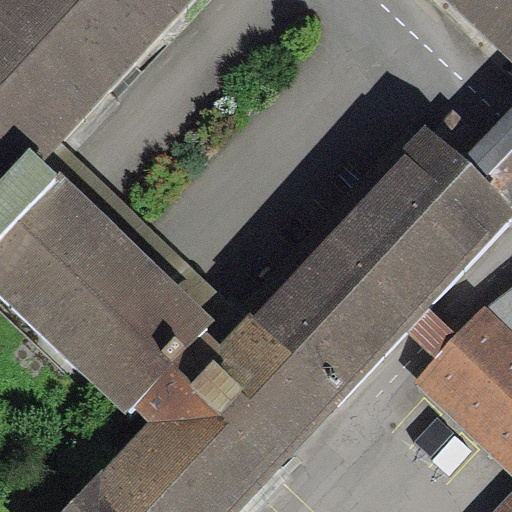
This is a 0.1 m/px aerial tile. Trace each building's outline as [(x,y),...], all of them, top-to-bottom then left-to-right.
[(196,0),(0,0),(0,208),(31,174),(196,0)] [(511,0),(437,0),(511,66),(511,0)] [(131,438),(63,511),(234,511),(501,220),(408,136),(214,348),(131,438)] [(214,348),(31,174),(0,208),(0,311),(131,438),(214,348)] [(511,298),(470,333),(511,368),(511,298)] [(511,511),(511,368),(470,333),(418,393),(511,473),(511,503),(504,511),(511,511)]
